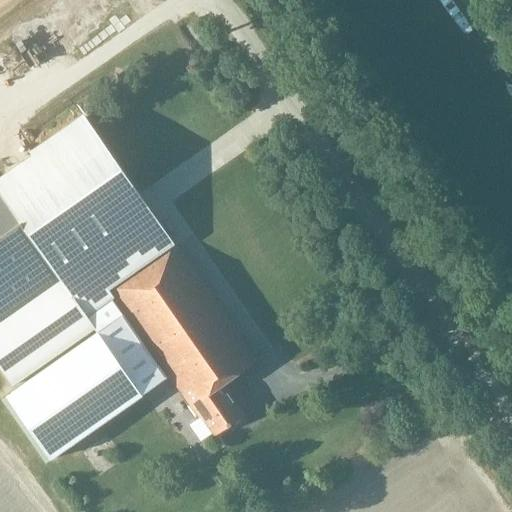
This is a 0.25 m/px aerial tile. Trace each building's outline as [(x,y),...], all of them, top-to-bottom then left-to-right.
[(0,102),(46,70),(14,24),(0,34),(0,102)] [(172,242),(84,116),(0,174),(0,188),(84,308),(172,246),(171,244),(172,242)] [(0,188),(0,364),(13,384),(96,326),(84,308),(0,188)] [(174,245),(172,246),(110,291),(198,417),(202,414),(216,434),(244,414),(222,383),(255,360),(174,245)] [(47,466),(169,381),(110,297),(89,312),(100,328),(1,398),(47,466)] [(188,414),(177,420),(187,438),(198,432),(188,414)]
